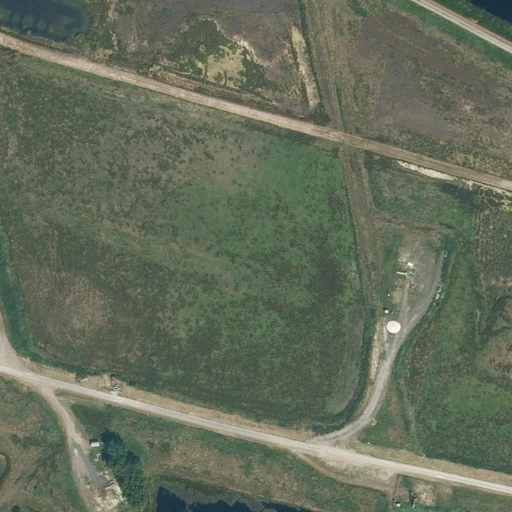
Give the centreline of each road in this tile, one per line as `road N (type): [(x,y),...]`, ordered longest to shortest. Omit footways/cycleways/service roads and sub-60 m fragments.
road 1 (track): [(0,368),(511,488)]
road 2 (track): [(332,448),(353,434),(380,395),(407,281)]
road 3 (track): [(25,375),(63,415),(103,510)]
